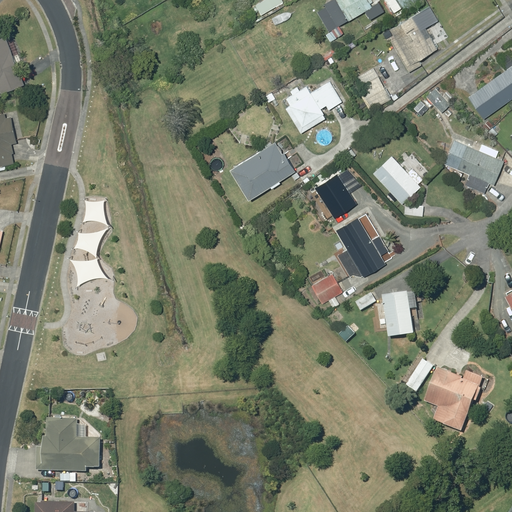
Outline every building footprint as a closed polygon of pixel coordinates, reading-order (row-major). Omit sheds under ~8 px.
[(281,0),(261,0),(255,4),(260,14),(282,1),(281,0)] [(335,0),(347,19),(370,5),(369,2),(370,1),(369,0),(335,0)] [(396,0),(403,10),(418,0),(396,0)] [(389,28),(394,37),(389,40),(408,71),(422,63),(418,57),(431,50),(411,15),(389,28)] [(0,83),(2,83),(5,92),(28,83),(10,36),(0,39),(0,83)] [(511,63),(466,96),(482,118),(511,96),(511,63)] [(372,66),(355,76),(360,86),(356,88),(369,110),(389,98),(372,66)] [(264,111),(255,116),(266,136),(275,130),(271,123),(283,116),(287,123),(314,108),(310,101),(317,97),(312,90),(305,93),(302,87),(275,103),(278,109),(272,112),(267,103),(261,106),(264,111)] [(449,103),(434,88),(425,96),(440,112),(449,103)] [(430,107),(421,97),(414,103),(422,113),(430,107)] [(0,114),(0,165),(17,162),(15,152),(17,151),(15,142),(20,141),(14,116),(10,117),(8,112),(0,114)] [(487,120),(482,125),(487,130),(492,125),(487,120)] [(491,127),(487,130),(492,136),(496,132),(491,127)] [(468,174),(464,184),(483,192),(488,182),(492,184),(502,160),(494,156),(497,150),(481,143),(478,149),(453,138),(443,163),(468,174)] [(273,140),(228,166),(246,197),(292,170),(282,151),(280,152),(273,140)] [(416,183),(421,178),(411,167),(406,171),(390,155),(372,172),(388,190),(385,193),(391,200),(395,197),(400,203),(419,185),(416,183)] [(321,171),(316,175),(319,181),(325,177),(321,171)] [(403,214),(422,215),(422,205),(404,204),(403,214)] [(362,276),(384,263),(357,216),(334,229),(362,276)] [(391,239),(410,240),(410,230),(392,229),(391,239)] [(331,273),(310,285),(321,303),(341,291),(331,273)] [(369,290),(354,299),(360,310),(375,301),(369,290)] [(407,291),(381,295),(387,337),(413,333),(409,309),(416,308),(414,293),(407,294),(407,291)] [(347,326),(338,334),(345,342),(354,333),(347,326)] [(422,359),(405,384),(416,391),(433,366),(422,359)] [(423,401),(438,406),(433,420),(460,431),(478,385),(479,386),(483,377),(466,370),(463,379),(461,378),(461,377),(437,367),(423,401)] [(35,470),(85,471),(85,466),(99,467),(100,437),(76,437),(76,419),(46,418),(46,436),(42,436),(42,447),(36,447),(35,470)] [(73,511),(73,502),(41,501),(41,503),(35,503),(35,511),(73,511)]
